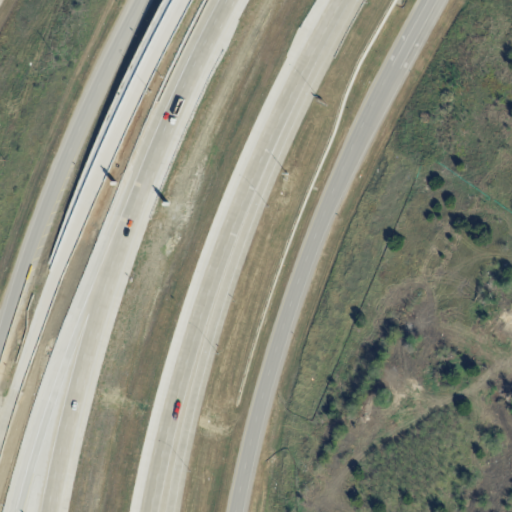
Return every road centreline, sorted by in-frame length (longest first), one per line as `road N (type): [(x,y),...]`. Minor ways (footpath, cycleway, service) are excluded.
road 1 (motorway): [(184,0),(67,248),(0,436)]
road 2 (secondary): [(231,511),(268,367),(331,187),(392,69)]
road 3 (secondary): [(140,0),(71,139),(0,347)]
road 4 (motorway): [(224,0),(102,282)]
road 5 (motorway): [(148,511),(167,425),(230,238)]
road 6 (motorway): [(171,511),(230,238)]
road 7 (motorway): [(230,238),(279,125),(348,0)]
road 8 (motorway): [(102,282),(45,408),(13,511)]
road 9 (motorway): [(102,282),(50,511)]
